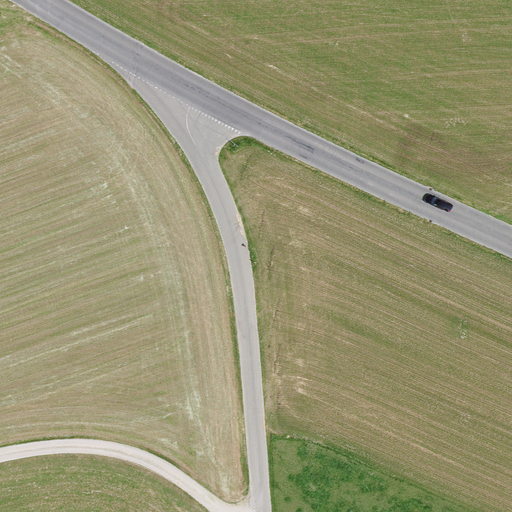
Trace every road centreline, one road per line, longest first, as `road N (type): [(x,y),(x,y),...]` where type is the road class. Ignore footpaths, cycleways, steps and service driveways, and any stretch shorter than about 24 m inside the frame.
road 1 (unclassified): [(265,511),(240,279),(222,203),(191,138),(193,94)]
road 2 (tertiary): [(511,247),(193,94)]
road 3 (track): [(228,511),(149,460),(114,449),(0,454)]
road 4 (tertiary): [(193,94),(42,0)]
